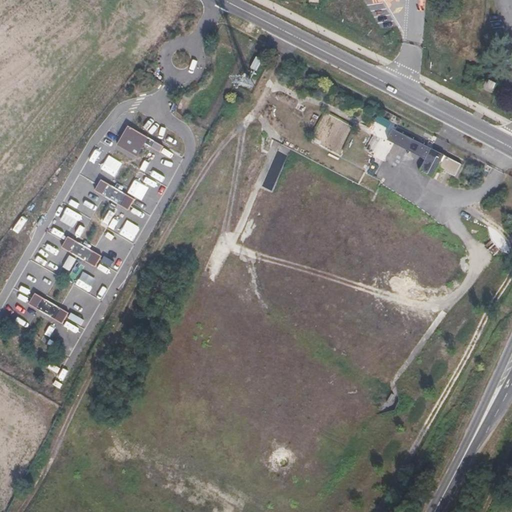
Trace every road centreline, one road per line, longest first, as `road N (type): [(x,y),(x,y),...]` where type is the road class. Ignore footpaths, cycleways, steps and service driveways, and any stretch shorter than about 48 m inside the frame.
road 1 (tertiary): [(224,0),(511,148)]
road 2 (secondary): [(511,344),(461,462)]
